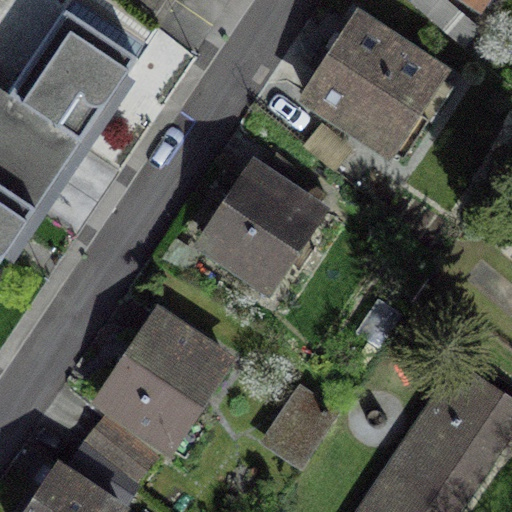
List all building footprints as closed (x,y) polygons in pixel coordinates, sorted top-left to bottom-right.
[(136,58),(66,12),(9,95),(81,144),(136,58)] [(453,84),(355,20),(305,95),(403,160),(453,84)] [(9,95),(0,88),(0,137),(57,176),(81,144),(9,95)] [(57,176),(0,137),(0,186),(34,209),(57,176)] [(316,211),(254,171),(207,243),(269,283),(316,211)] [(0,262),(34,209),(0,186),(0,262)] [(225,362),(159,317),(102,402),(185,458),(205,428),(188,417),(225,362)] [(453,511),(511,424),(511,400),(459,365),(360,511),(453,511)] [(339,415),(300,390),(266,442),(305,467),(339,415)] [(155,457),(111,423),(94,447),(74,477),(118,507),(155,457)] [(74,477),(59,467),(27,511),(124,511),(125,511),(118,507),(74,477)]
